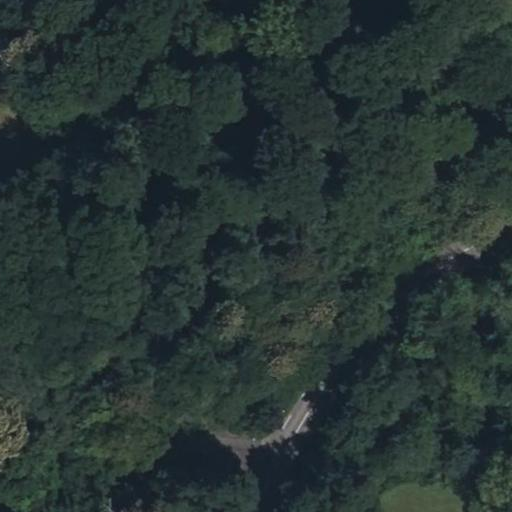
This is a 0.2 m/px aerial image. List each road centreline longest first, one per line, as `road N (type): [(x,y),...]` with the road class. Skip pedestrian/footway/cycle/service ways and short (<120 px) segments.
road 1 (secondary): [(511,228),(457,245),(393,290),(279,442),(244,511)]
road 2 (track): [(0,462),(97,462),(279,442)]
